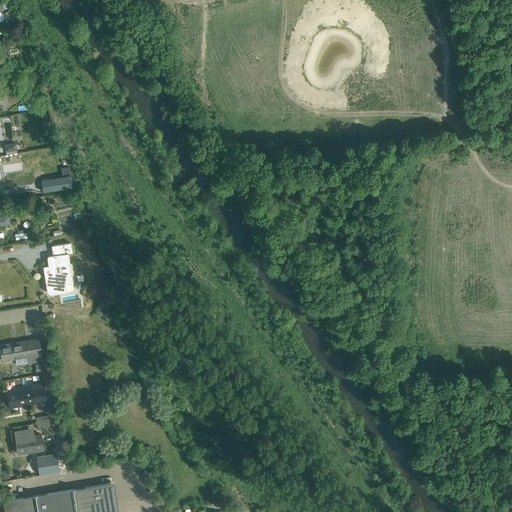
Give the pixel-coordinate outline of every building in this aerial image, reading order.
[(71,175),(41,180),(43,192),(73,187),(71,175)] [(17,188),(1,191),(2,198),(18,195),(17,188)] [(0,225),(9,224),(8,215),(0,216),(0,225)] [(71,243),(64,244),(52,246),(53,255),(50,256),(49,256),(48,256),(48,257),(48,258),(47,258),(47,259),(49,266),(43,267),(47,290),(48,291),(48,292),(49,293),(50,294),(51,294),(52,294),(53,294),(67,292),(72,291),(74,289),(73,284),(68,253),(73,252),(71,243)] [(0,346),(2,360),(16,358),(17,364),(43,360),(39,339),(0,345),(0,346)] [(8,392),(10,407),(36,403),(35,400),(46,398),(43,383),(33,385),(33,388),(8,392)] [(50,421),(37,423),(38,429),(51,427),(50,421)] [(15,439),(18,454),(44,450),(41,434),(35,435),(34,428),(14,431),(15,439)] [(56,453),(37,457),(39,475),(59,471),(56,453)] [(8,470),(0,471),(1,479),(10,478),(8,470)] [(3,501),(5,511),(116,511),(111,483),(3,501)]
